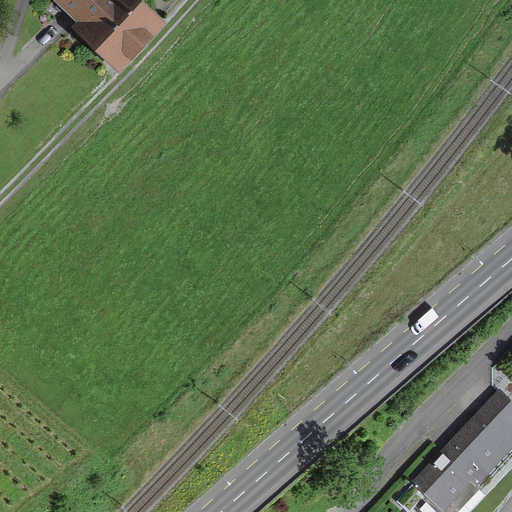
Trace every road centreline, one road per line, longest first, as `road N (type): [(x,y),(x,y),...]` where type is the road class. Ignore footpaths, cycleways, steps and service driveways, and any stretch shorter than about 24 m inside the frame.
road 1 (primary): [(511,252),(220,511)]
road 2 (residential): [(511,331),(446,396),(351,511)]
